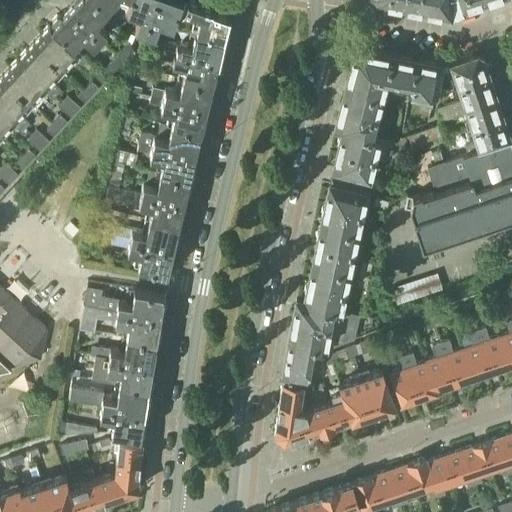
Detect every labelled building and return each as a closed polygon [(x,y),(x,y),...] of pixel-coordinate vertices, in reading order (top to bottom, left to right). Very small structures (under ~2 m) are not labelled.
[(93,0),(74,0),(66,9),(96,36),(104,29),(94,19),(103,9),(93,0)] [(93,0),(103,9),(111,0),(93,0)] [(136,25),(133,34),(141,37),(152,0),(129,0),(127,7),(140,11),(136,25)] [(171,22),(178,0),(152,0),(141,37),(137,48),(145,51),(153,31),(157,18),(171,22)] [(194,32),(220,38),(226,13),(188,0),(185,7),(200,12),(195,30),(194,30),(194,32)] [(460,7),(457,0),(412,0),(411,4),(449,12),(449,10),(460,7)] [(92,41),(96,36),(66,9),(50,26),(48,23),(47,24),(85,61),(86,59),(75,49),(71,45),(82,32),(92,41)] [(47,24),(31,41),(59,67),(71,54),(81,64),(85,61),(47,24)] [(215,58),(220,38),(194,32),(191,44),(180,41),(177,43),(176,50),(174,50),(174,51),(212,61),(213,57),(215,58)] [(49,78),(59,67),(31,41),(16,58),(54,94),(60,88),(49,78)] [(128,41),(116,54),(123,60),(127,56),(133,61),(134,57),(136,52),(134,49),(130,43),(128,41)] [(354,51),(349,69),(385,78),(391,53),(360,47),(354,51)] [(212,61),(174,51),(172,58),(186,61),(182,79),(207,84),(212,61)] [(461,81),(488,71),(483,55),(476,52),(450,60),(449,69),(457,67),(461,81)] [(414,83),(420,59),(391,53),(385,78),(414,83)] [(116,54),(101,71),(107,77),(123,60),(116,54)] [(16,58),(0,75),(28,100),(40,87),(50,97),(54,94),(16,58)] [(435,104),(444,62),(443,63),(439,63),(420,59),(414,83),(412,90),(426,93),(424,105),(431,106),(432,103),(435,104)] [(91,67),(89,70),(95,76),(101,71),(94,64),(91,67)] [(342,97),(378,105),(385,78),(349,69),(342,97)] [(101,71),(96,76),(102,82),(107,77),(101,71)] [(436,106),(438,113),(495,93),(488,71),(461,81),(466,94),(456,97),(457,99),(436,106)] [(16,113),(28,100),(0,75),(0,74),(0,105),(23,127),(27,123),(16,113)] [(150,96),(202,108),(207,84),(182,79),(179,90),(166,87),(165,89),(153,86),(150,96)] [(91,80),(87,85),(94,91),(98,86),(91,80)] [(141,86),(131,84),(130,90),(140,92),(141,86)] [(87,85),(82,90),(89,96),(94,91),(87,85)] [(85,101),(89,96),(82,90),(78,95),(85,101)] [(475,123),(502,114),(495,93),(438,113),(440,119),(461,113),(461,112),(471,109),(475,123)] [(67,94),(63,99),(69,105),(74,100),(67,94)] [(171,126),(197,132),(202,108),(150,96),(149,101),(175,108),(171,126)] [(370,133),(378,105),(342,97),(335,125),(342,127),(370,133)] [(63,99),(58,104),(64,110),(69,105),(63,99)] [(80,106),(74,100),(69,105),(75,111),(80,106)] [(0,105),(0,129),(8,121),(19,131),(23,127),(0,105)] [(75,111),(69,105),(64,110),(71,116),(75,111)] [(60,114),(55,119),(62,125),(66,120),(60,114)] [(502,114),(475,123),(480,137),(471,140),(474,148),(509,135),(502,114)] [(55,119),(51,124),(57,130),(62,125),(55,119)] [(53,135),(57,130),(51,124),(47,129),(53,135)] [(432,137),(436,135),(440,134),(437,124),(429,127),(432,137)] [(152,146),(191,155),(197,132),(171,126),(168,138),(140,132),(137,143),(152,146)] [(378,135),(370,133),(342,127),(341,132),(338,134),(336,141),(338,145),(333,166),(369,175),(378,135)] [(432,137),(429,127),(421,130),(424,140),(432,137)] [(36,128),(31,132),(38,138),(42,134),(36,128)] [(424,140),(421,130),(413,133),(416,142),(420,141),(424,140)] [(31,132),(27,137),(33,143),(38,138),(31,132)] [(416,142),(413,133),(405,135),(408,145),(416,142)] [(49,140),(42,134),(38,138),(44,144),(49,140)] [(408,145),(405,135),(396,138),(400,148),(408,145)] [(511,143),(509,135),(474,148),(464,151),(464,152),(465,157),(460,159),(466,177),(470,175),(473,182),(492,176),(511,169),(511,143)] [(44,144),(38,138),(33,143),(40,149),(44,144)] [(137,143),(136,148),(155,152),(153,160),(162,162),(160,172),(185,178),(191,155),(152,146),(137,143)] [(116,147),(113,161),(123,164),(134,166),(137,152),(116,147)] [(28,148),(24,153),(31,159),(35,154),(28,148)] [(442,158),(439,148),(432,150),(435,160),(442,158)] [(434,187),(466,177),(460,159),(465,157),(464,152),(443,159),(443,158),(426,164),(434,187)] [(24,153),(19,158),(26,164),(31,159),(24,153)] [(22,169),(26,164),(19,158),(15,162),(22,169)] [(5,161),(0,165),(7,172),(11,167),(5,161)] [(123,164),(113,161),(108,183),(118,185),(123,164)] [(18,173),(11,167),(7,172),(13,178),(18,173)] [(407,192),(404,204),(412,206),(423,242),(511,212),(511,169),(492,176),(473,182),(470,175),(466,177),(434,187),(423,191),(418,190),(410,192),(407,192)] [(144,184),(142,192),(180,201),(185,178),(160,172),(149,170),(145,184),(144,184)] [(13,178),(7,172),(2,177),(9,183),(13,178)] [(317,229),(355,239),(366,190),(329,182),(325,202),(322,205),(321,212),(323,215),(320,227),(317,229)] [(180,201),(110,184),(106,198),(151,208),(149,217),(175,223),(180,201)] [(390,198),(376,194),(374,202),(387,206),(390,198)] [(113,233),(169,247),(175,223),(149,217),(145,232),(100,221),(98,230),(104,231),(113,233)] [(309,278),(344,287),(355,239),(317,229),(315,237),(317,240),(309,278)] [(104,231),(98,230),(96,241),(102,242),(104,231)] [(138,263),(164,269),(169,247),(113,233),(111,241),(128,245),(141,249),(138,263)] [(373,261),(363,259),(357,283),(367,285),(373,261)] [(396,300),(442,287),(437,269),(391,282),(396,300)] [(340,306),(344,287),(309,278),(308,281),(305,283),(304,290),(305,294),(304,299),(297,297),(292,324),(355,337),(360,310),(340,306)] [(104,305),(157,315),(160,292),(134,287),(132,301),(118,299),(119,296),(103,293),(104,285),(88,283),(85,301),(92,303),(104,305)] [(12,365),(40,357),(46,327),(0,284),(0,369),(12,366),(12,365)] [(511,299),(511,292),(511,289),(503,291),(507,301),(511,299)] [(507,301),(503,291),(496,293),(499,303),(507,301)] [(88,327),(92,303),(85,301),(81,326),(88,327)] [(478,311),(475,301),(468,303),(471,313),(478,311)] [(465,315),(471,313),(468,303),(462,305),(465,315)] [(129,319),(127,334),(153,338),(157,315),(104,305),(102,314),(115,317),(129,319)] [(441,323),(438,314),(432,316),(435,325),(441,323)] [(435,325),(432,316),(425,318),(428,327),(435,325)] [(511,362),(511,321),(511,322),(511,325),(511,329),(500,334),(510,363),(511,362)] [(355,337),(292,324),(283,373),(301,376),(306,352),(323,346),(355,337)] [(405,335),(401,326),(395,329),(398,338),(405,335)] [(398,338),(395,329),(388,331),(391,340),(398,338)] [(491,369),(510,363),(500,334),(490,337),(487,329),(479,332),(491,369)] [(491,369),(479,332),(475,334),(477,341),(463,346),(473,375),(491,369)] [(109,355),(149,362),(153,338),(127,334),(124,349),(100,345),(99,353),(109,355)] [(375,347),(372,337),(365,339),(369,349),(375,347)] [(369,349),(365,339),(359,341),(362,351),(369,349)] [(455,382),(473,375),(463,346),(455,349),(452,341),(442,344),(455,382)] [(358,352),(355,343),(347,345),(351,355),(358,352)] [(455,382),(442,344),(439,346),(441,353),(427,358),(437,387),(444,384),(444,385),(455,382)] [(335,360),(351,355),(347,345),(332,350),(335,360)] [(335,360),(332,350),(324,353),(327,363),(335,360)] [(145,385),(149,362),(109,355),(97,354),(94,377),(119,381),(145,385)] [(437,388),(437,387),(427,358),(418,361),(416,354),(407,357),(420,393),(437,388)] [(400,400),(420,393),(407,357),(403,358),(406,365),(390,370),(400,400)] [(365,368),(359,370),(372,409),(394,401),(382,367),(367,373),(365,368)] [(351,416),(372,409),(359,370),(354,372),(356,376),(340,382),(344,393),(350,415),(351,416)] [(312,428),(305,406),(298,405),(301,378),(282,376),(274,430),(283,437),(312,428)] [(331,421),(324,399),(329,398),(323,377),(313,381),(315,402),(306,405),(306,406),(305,406),(312,428),(313,427),(331,421)] [(142,409),(145,385),(119,381),(117,396),(103,394),(104,389),(72,384),(70,396),(102,401),(102,403),(142,409)] [(350,415),(344,393),(329,398),(324,399),(331,421),(350,415)] [(138,432),(142,409),(102,403),(100,411),(114,413),(111,428),(138,432)] [(58,419),(55,430),(62,431),(64,420),(58,419)] [(96,430),(96,425),(64,419),(64,420),(62,431),(61,432),(96,430)] [(511,430),(498,435),(510,468),(511,467),(511,430)] [(502,470),(510,468),(498,435),(481,440),(489,466),(500,462),(502,470)] [(99,439),(101,444),(110,441),(108,436),(99,439)] [(136,472),(138,457),(140,438),(119,436),(114,470),(136,472)] [(85,437),(59,443),(62,453),(87,447),(85,437)] [(479,469),(489,466),(481,440),(463,446),(474,480),(481,477),(479,469)] [(40,455),(38,446),(32,448),(35,457),(40,455)] [(445,452),(454,477),(464,474),(467,482),(474,480),(463,446),(445,452)] [(35,457),(32,448),(26,450),(29,459),(35,457)] [(443,481),(454,477),(445,452),(426,459),(436,487),(438,492),(446,489),(443,481)] [(425,455),(395,465),(404,490),(430,482),(432,488),(436,487),(426,459),(425,455)] [(13,465),(10,456),(4,458),(7,467),(13,465)] [(406,497),(404,490),(395,465),(374,472),(382,497),(392,494),(395,501),(406,497)] [(114,470),(69,486),(76,508),(138,486),(136,479),(136,472),(114,470)] [(374,472),(352,479),(359,500),(363,511),(372,508),(369,501),(382,497),(374,472)] [(65,474),(42,481),(51,511),(62,511),(76,508),(69,486),(65,474)] [(342,511),(341,506),(359,500),(352,479),(331,486),(340,511),(342,511)] [(51,511),(42,481),(20,488),(28,511),(51,511)] [(0,511),(28,511),(20,488),(18,489),(17,485),(0,490),(0,511)] [(340,511),(331,486),(310,493),(316,511),(322,511),(330,510),(330,511),(340,511)] [(316,511),(310,493),(266,507),(266,511),(316,511)] [(503,503),(506,511),(507,511),(511,510),(511,507),(510,500),(503,503)] [(497,505),(499,511),(506,511),(503,503),(497,505)]
